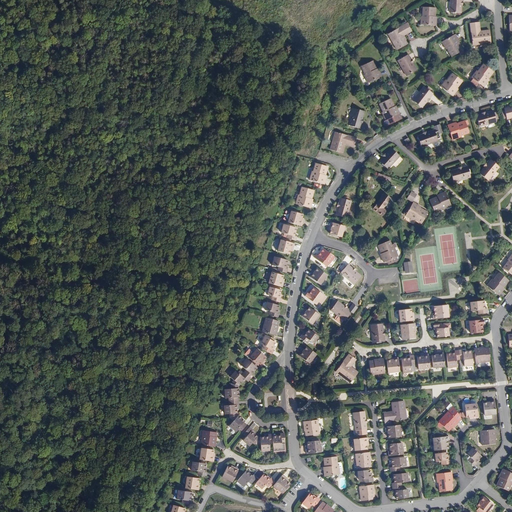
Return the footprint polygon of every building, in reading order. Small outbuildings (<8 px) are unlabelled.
[(462,0),(451,0),(450,12),(461,13),(462,8),(462,4),(462,0)] [(437,16),(438,8),(426,6),(425,15),(424,18),(422,18),(422,24),(437,26),(438,19),(435,19),(435,16),(437,16)] [(409,43),(404,36),(403,34),(411,30),(408,23),(389,34),(397,50),(409,43)] [(492,44),(491,31),(482,32),(479,32),(478,23),(472,23),(474,45),(492,44)] [(458,44),(456,41),(459,40),(456,35),(442,42),(445,47),(446,46),(448,49),(452,57),(463,51),(459,43),(458,44)] [(412,62),(408,55),(399,61),(407,75),(417,70),(414,65),(412,62)] [(378,69),(374,62),(363,67),(367,74),(368,78),(367,78),(369,83),(383,77),(380,71),(378,72),(376,70),(378,69)] [(487,79),(492,73),(483,65),(477,72),(475,74),(474,73),(471,78),(483,88),(487,82),(484,81),(486,78),(487,79)] [(458,89),(462,82),(453,75),(448,81),(446,84),(444,83),(441,87),(453,97),(457,92),(455,91),(457,88),(458,89)] [(428,101),(433,95),(425,88),(414,102),(423,108),(426,104),(428,101)] [(401,119),(396,109),(394,110),(393,108),(394,107),(390,100),(379,104),(383,112),(385,116),(383,117),(385,121),(384,122),(384,125),(386,127),(401,119)] [(365,111),(355,108),(350,125),(360,128),(365,111)] [(496,120),(499,119),(498,115),(495,116),(495,113),(494,111),(489,112),(486,113),(478,115),(480,126),(497,122),(496,120)] [(470,134),(467,122),(458,125),(459,126),(456,127),(455,124),(450,126),(454,141),(459,139),(459,137),(462,136),(470,134)] [(443,138),(441,134),(444,133),(441,124),(434,127),(436,131),(431,133),(427,134),(419,137),(423,147),(440,141),(439,140),(443,138)] [(346,144),(347,142),(356,144),(358,138),(337,131),(331,148),(344,152),(346,144)] [(388,169),(399,156),(392,149),(380,162),(388,169)] [(490,180),(500,167),(492,160),(488,164),(486,167),(481,173),(490,180)] [(323,178),(324,175),(325,176),(327,168),(316,165),(313,173),(312,176),(311,176),(309,181),(324,185),(326,179),(323,178)] [(472,177),(469,167),(463,168),(460,169),(452,171),(455,182),(472,177)] [(314,191),(302,188),(300,196),(299,199),(297,198),(296,204),(310,208),(312,202),(310,201),(311,199),(312,199),(314,191)] [(415,199),(418,193),(413,190),(409,196),(415,199)] [(387,196),(381,191),(370,206),(378,212),(382,207),(380,205),(387,196)] [(451,208),(446,194),(440,196),(441,199),(438,199),(430,202),(434,213),(443,210),(446,208),(446,210),(451,208)] [(351,202),(341,199),(339,204),(338,208),(336,216),(347,218),(351,202)] [(422,221),(428,210),(420,206),(420,207),(417,206),(419,203),(414,200),(412,204),(409,203),(406,209),(408,210),(406,215),(410,217),(411,215),(414,217),(422,221)] [(292,212),(289,223),(302,227),(304,222),(302,222),(303,216),(292,212)] [(342,237),(345,226),(332,222),(330,228),(332,229),(331,234),(342,237)] [(289,234),(288,238),(296,241),(297,237),(296,236),(298,228),(285,224),(282,232),(289,234)] [(396,246),(395,242),(392,243),(391,239),(379,243),(382,251),(383,251),(384,254),(381,255),(383,260),(388,259),(389,262),(397,259),(396,256),(399,255),(396,249),(395,250),(394,247),(395,246),(396,246)] [(295,244),(281,240),(278,251),(290,254),(291,249),(293,250),(295,244)] [(335,256),(324,247),(319,254),(317,253),(314,257),(323,264),(325,262),(323,261),(324,259),(329,263),(335,256)] [(508,259),(503,266),(511,273),(511,252),(510,256),(511,256),(508,259)] [(287,268),(289,260),(276,255),(273,264),(279,266),(278,269),(287,272),(288,268),(287,268)] [(349,262),(342,270),(354,282),(361,274),(357,270),(354,267),(349,262)] [(321,284),(328,275),(318,267),(315,271),(313,270),(310,275),(321,284)] [(282,280),(284,274),(273,270),(269,281),(283,286),(285,280),(282,280)] [(490,279),(486,284),(498,294),(503,288),(501,287),(502,285),(503,286),(509,279),(499,271),(493,278),(491,280),(490,279)] [(278,297),(281,289),(270,286),(267,293),(272,295),(271,299),(280,301),(281,298),(278,297)] [(318,299),(323,293),(314,286),(309,292),(307,291),(305,293),(312,299),(314,296),(318,299)] [(478,312),(486,311),(486,307),(484,308),(483,299),(470,300),(471,309),(477,308),(478,312)] [(273,311),(275,303),(264,300),(262,307),(266,309),(265,312),(274,315),(275,311),(273,311)] [(345,306),(339,301),(332,310),(338,314),(344,320),(345,320),(352,311),(348,308),(345,306)] [(446,303),(433,304),(434,313),(431,314),(432,317),(441,316),(440,312),(447,312),(446,303)] [(312,322),(319,313),(310,305),(307,310),(305,308),(301,313),(312,322)] [(413,318),(412,313),(410,313),(410,307),(398,308),(399,319),(413,318)] [(341,324),(344,320),(338,314),(334,319),(341,324)] [(275,334),(278,325),(276,325),(278,320),(266,316),(261,330),(275,334)] [(482,318),(473,319),(474,322),(469,323),(469,331),(481,330),(480,322),(482,322),(482,318)] [(381,329),(380,322),(369,323),(371,340),(382,339),(381,333),(381,329)] [(414,331),(413,322),(400,323),(401,337),(414,336),(413,331),(414,331)] [(448,333),(447,327),(446,326),(442,326),(442,322),(433,323),(433,327),(435,327),(436,335),(448,333)] [(317,334),(308,327),(303,333),(301,332),(299,335),(307,340),(309,338),(312,340),(317,334)] [(269,347),(273,341),(263,335),(259,341),(263,344),(261,348),(269,352),(271,349),(269,347)] [(308,360),(315,351),(305,343),(302,348),(301,347),(297,351),(308,360)] [(484,347),(473,348),(475,362),(490,360),(488,347),(484,348),(484,347)] [(260,360),(264,356),(255,348),(247,356),(251,359),(256,364),(258,365),(261,361),(260,360)] [(454,352),(445,353),(446,366),(455,365),(454,359),(463,358),(463,365),(472,364),(471,350),(462,351),(462,349),(453,350),(454,352)] [(443,365),(442,351),(437,352),(437,353),(431,354),(433,366),(443,365)] [(357,370),(350,365),(348,363),(353,356),(348,352),(334,369),(349,380),(357,370)] [(417,368),(429,366),(427,352),(422,353),(422,355),(416,356),(417,368)] [(414,369),(413,354),(408,354),(409,356),(400,356),(401,370),(414,369)] [(399,369),(397,355),(391,356),(391,358),(386,359),(387,371),(399,369)] [(249,361),(245,357),(239,363),(244,367),(238,373),(233,368),(227,374),(231,377),(236,382),(242,376),(245,379),(250,374),(249,372),(255,366),(249,361)] [(384,371),(382,357),(373,358),(373,359),(368,360),(369,372),(384,371)] [(228,387),(222,387),(222,395),(227,395),(227,403),(222,404),(223,412),(227,412),(234,411),(234,403),(236,403),(235,395),(236,394),(236,386),(228,387)] [(405,417),(403,399),(390,400),(391,408),(391,412),(383,412),(383,419),(405,417)] [(496,413),(494,399),(489,399),(489,401),(484,402),(485,414),(496,413)] [(477,416),(476,402),(465,403),(466,415),(471,414),(471,417),(477,416)] [(364,416),(363,409),(352,410),(354,426),(365,425),(364,420),(364,416)] [(452,426),(458,419),(448,410),(438,420),(448,429),(451,425),(452,426)] [(235,428),(238,430),(244,423),(241,421),(243,419),(236,414),(232,419),(227,424),(234,430),(235,428)] [(318,431),(316,417),(302,418),(303,428),(304,428),(304,432),(318,431)] [(399,433),(398,422),(384,424),(385,429),(387,429),(388,435),(399,433)] [(250,428),(247,426),(241,433),(244,435),(241,439),(248,444),(251,440),(255,435),(249,430),(250,428)] [(495,437),(495,428),(481,429),(482,443),(495,442),(495,437)] [(213,446),(215,436),(214,436),(214,432),(202,430),(199,444),(213,446)] [(284,440),(283,431),(279,431),(279,433),(271,434),(272,441),(272,446),(280,445),(280,440),(284,440)] [(271,434),(271,432),(267,433),(267,434),(258,435),(259,442),(260,449),(268,448),(268,441),(272,441),(271,434)] [(447,447),(446,439),(448,438),(448,435),(442,435),(441,434),(439,433),(433,433),(434,436),(432,437),(434,448),(447,447)] [(365,446),(364,441),(366,440),(366,435),(352,436),(353,447),(365,446)] [(319,449),(318,438),(306,439),(307,444),(304,444),(305,450),(319,449)] [(402,452),(400,440),(389,442),(389,447),(387,447),(388,454),(402,452)] [(476,460),(481,454),(472,446),(467,451),(471,455),(468,458),(475,464),(477,461),(476,460)] [(210,455),(211,449),(199,448),(198,459),(212,461),(212,455),(210,455)] [(368,449),(354,451),(355,465),(368,464),(368,459),(369,459),(368,449)] [(447,458),(446,450),(434,451),(435,459),(440,458),(441,463),(449,462),(449,458),(447,458)] [(336,460),(335,454),(338,453),(337,451),(330,451),(330,454),(322,455),(323,464),(325,464),(325,466),(322,467),(323,473),(338,471),(338,466),(337,466),(336,460)] [(404,464),(403,455),(390,456),(391,465),(389,465),(389,469),(399,468),(398,464),(404,464)] [(204,472),(205,463),(191,462),(190,470),(196,471),(196,475),(204,477),(205,472),(204,472)] [(231,480),(237,468),(232,466),(231,468),(226,465),(221,476),(231,480)] [(369,475),(368,467),(356,468),(357,476),(362,476),(362,480),(371,479),(371,475),(369,475)] [(511,480),(511,470),(504,467),(501,473),(503,474),(502,476),(501,475),(497,483),(508,488),(511,480)] [(250,482),(255,475),(252,473),(251,474),(244,469),(236,480),(242,485),(247,480),(250,482)] [(448,480),(448,477),(451,476),(450,470),(435,471),(436,477),(437,477),(438,489),(451,488),(450,479),(448,480)] [(405,471),(392,472),(393,481),(391,481),(392,489),(394,489),(395,497),(407,496),(406,488),(401,488),(400,480),(406,480),(405,471)] [(273,478),(270,476),(268,477),(262,472),(254,482),(261,487),(264,483),(267,485),(273,478)] [(281,474),(272,485),(281,492),(288,483),(284,479),(285,478),(281,474)] [(197,485),(198,479),(186,478),(185,489),(198,490),(199,485),(197,485)] [(373,497),(372,492),(373,491),(372,482),(358,484),(359,498),(373,497)] [(190,501),(191,493),(177,491),(176,500),(183,501),(182,505),(191,506),(192,502),(190,501)] [(314,505),(320,497),(316,494),(314,496),(308,492),(301,501),(307,505),(310,502),(314,505)] [(487,511),(494,502),(484,493),(480,498),(482,499),(478,503),(480,505),(484,509),(486,510),(487,511)] [(330,511),(334,508),(326,502),(325,503),(321,500),(313,510),(315,511),(330,511)]
